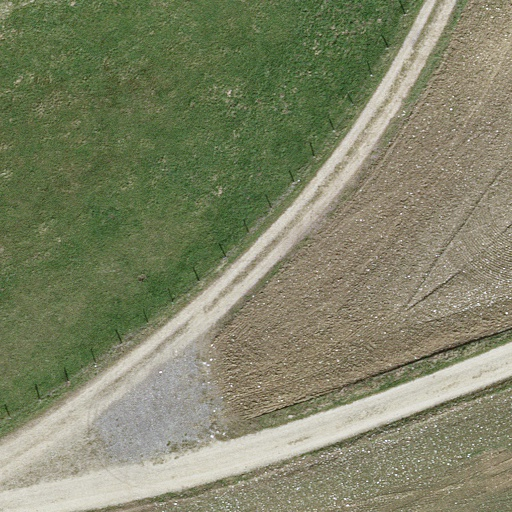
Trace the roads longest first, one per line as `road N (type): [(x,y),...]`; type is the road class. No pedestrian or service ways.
road 1 (track): [(0,474),(106,420),(345,162),(424,0)]
road 2 (track): [(0,496),(290,453),(511,365)]
